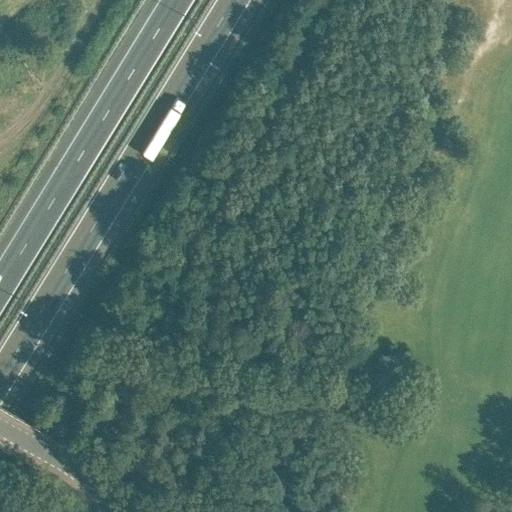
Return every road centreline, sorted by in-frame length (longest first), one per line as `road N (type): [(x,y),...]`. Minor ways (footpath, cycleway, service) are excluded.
road 1 (motorway): [(0,376),(234,0)]
road 2 (motorway): [(174,0),(0,282)]
road 3 (tertiary): [(109,511),(89,482),(0,425)]
